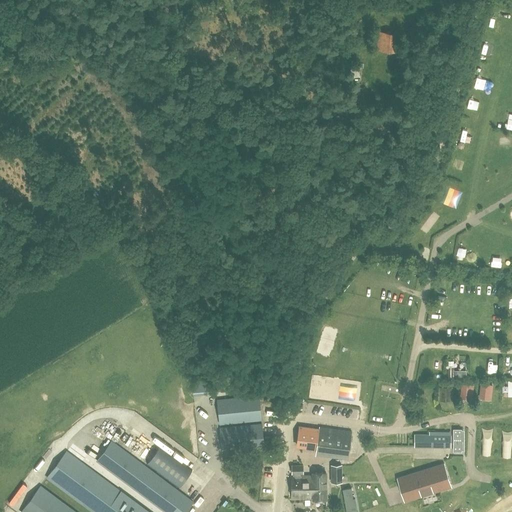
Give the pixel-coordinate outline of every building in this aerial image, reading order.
[(401,53),(403,33),(374,29),(372,49),(401,53)] [(481,47),(486,48),(489,39),(484,38),(481,47)] [(476,66),(475,74),(489,76),(490,68),(476,66)] [(478,106),(479,96),(469,95),(468,105),(478,106)] [(468,141),(471,133),(461,130),(458,139),(468,141)] [(452,166),(462,166),(462,157),(452,157),(452,166)] [(445,204),(455,208),(461,190),(451,187),(445,204)] [(469,261),(476,259),(474,250),(467,252),(469,261)] [(342,383),(341,394),(358,396),(359,385),(342,383)] [(492,385),(482,383),(481,395),(491,396),(492,385)] [(200,410),(215,410),(214,384),(199,385),(200,410)] [(461,384),(460,398),(473,399),(474,385),(461,384)] [(439,387),(439,401),(453,401),(453,387),(439,387)] [(220,423),(262,419),(259,395),(217,399),(220,423)] [(223,451),(264,447),(262,423),(220,428),(223,451)] [(297,445),(349,452),(352,431),(319,426),(319,429),(300,426),(297,445)] [(461,429),(453,429),(453,451),(461,451),(461,429)] [(498,433),(484,432),(484,446),(496,447),(498,433)] [(448,434),(414,434),(414,447),(447,447),(448,434)] [(192,467),(197,460),(166,437),(161,443),(192,467)] [(166,511),(185,511),(193,501),(112,441),(97,460),(166,511)] [(90,446),(86,450),(95,457),(98,453),(90,446)] [(147,464),(179,488),(192,471),(160,446),(147,464)] [(206,447),(203,450),(211,455),(213,452),(206,447)] [(94,511),(148,511),(66,451),(47,476),(94,511)] [(451,487),(444,463),(397,477),(404,501),(421,496),(420,491),(431,488),(433,492),(451,487)] [(313,499),(326,499),(326,472),(313,472),(313,475),(301,475),(301,473),(303,473),(303,465),(292,465),(292,473),(293,473),(293,476),(292,476),(292,498),(313,497),(313,499)] [(341,465),(331,465),(332,482),(342,482),(341,465)] [(22,511),(75,511),(41,486),(22,511)] [(355,498),(353,498),(351,488),(342,489),(346,511),(351,511),(357,511),(355,498)]
